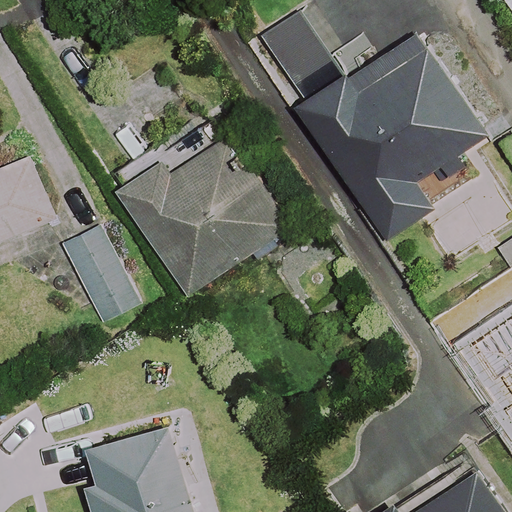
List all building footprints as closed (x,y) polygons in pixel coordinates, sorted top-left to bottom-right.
[(340,58),(306,5),(269,28),(303,82),(340,58)] [(494,131),(426,27),(310,101),(378,206),(494,131)] [(218,110),(189,130),(120,178),(198,290),(296,223),(218,110)] [(6,166),(0,153),(0,240),(67,211),(41,151),(6,166)] [(455,192),(422,214),(445,250),(479,229),(455,192)] [(112,215),(66,238),(106,321),(152,298),(112,215)] [(511,231),(502,235),(511,258),(511,231)] [(217,511),(192,413),(169,416),(169,392),(121,404),(122,433),(98,439),(107,475),(96,478),(104,511),(217,511)] [(511,511),(511,509),(484,466),(411,511),(410,511),(403,499),(382,511),(511,511)]
